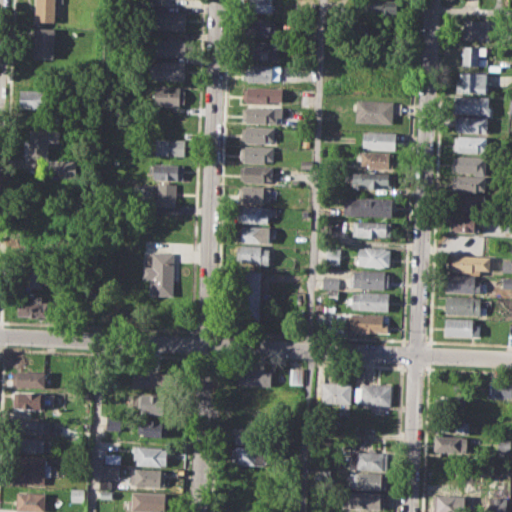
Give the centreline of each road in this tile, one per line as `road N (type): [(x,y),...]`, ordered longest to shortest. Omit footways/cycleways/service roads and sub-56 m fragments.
road 1 (residential): [(0,334),(511,357)]
road 2 (residential): [(431,0),(408,511)]
road 3 (residential): [(197,511),(216,0)]
